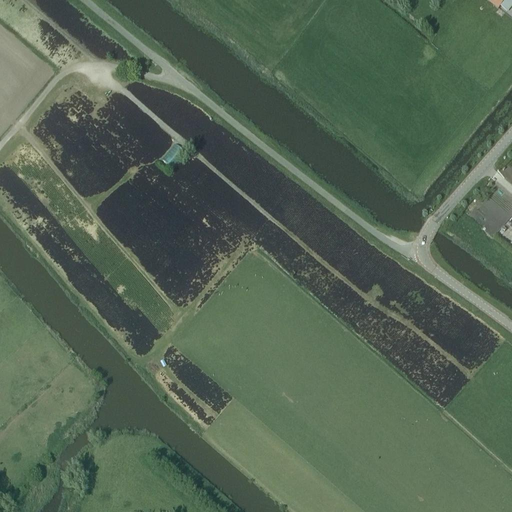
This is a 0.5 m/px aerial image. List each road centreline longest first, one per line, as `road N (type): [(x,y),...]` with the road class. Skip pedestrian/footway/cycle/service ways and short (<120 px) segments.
road 1 (track): [(90,64),(468,376)]
road 2 (unclassified): [(421,252),(388,243),(180,79)]
road 3 (unclassified): [(0,143),(60,74),(81,65),(180,79)]
road 4 (tertiary): [(421,252),(437,217),(511,131)]
road 5 (unclassified): [(180,79),(84,0)]
road 6 (tertiary): [(511,329),(421,252)]
